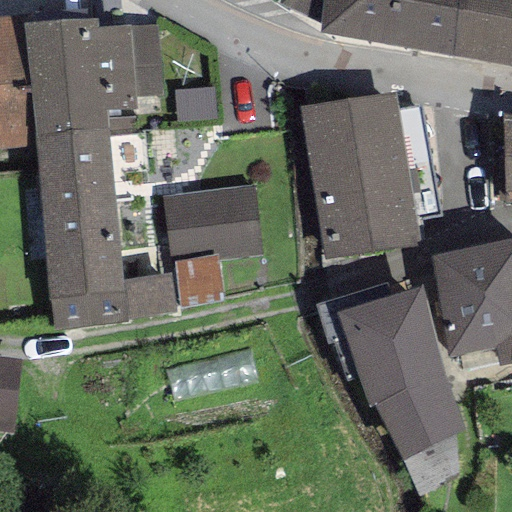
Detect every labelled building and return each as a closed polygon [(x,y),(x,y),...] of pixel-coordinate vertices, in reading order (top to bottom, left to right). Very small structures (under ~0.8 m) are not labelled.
[(511,0),(279,0),(279,4),(319,24),(320,35),(511,66),(511,0)] [(29,15),(0,18),(0,150),(35,147),(34,136),(23,24),(31,23),(29,15)] [(23,24),(34,136),(107,130),(105,112),(136,109),(134,96),(162,95),(157,26),(98,28),(98,19),(31,23),(23,24)] [(393,95),(300,107),(325,258),(419,246),(393,95)] [(48,300),(54,331),(128,322),(123,281),(107,130),(34,136),(35,147),(48,300)] [(253,188),(162,197),(170,264),(174,263),(218,255),(219,262),(261,256),(253,188)] [(511,240),(433,258),(450,358),(495,350),(498,366),(511,363),(511,240)] [(219,262),(218,255),(174,263),(180,309),(223,302),(219,262)] [(175,313),(171,274),(123,281),(128,322),(175,313)] [(423,286),(335,314),(371,408),(377,404),(402,463),(464,430),(445,375),(423,286)] [(0,416),(24,419),(30,364),(0,360),(0,416)]
